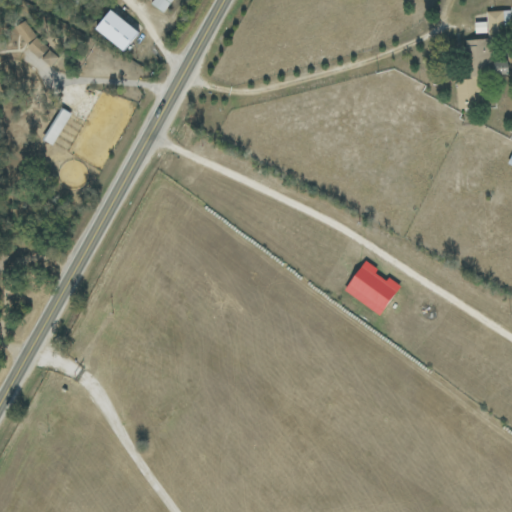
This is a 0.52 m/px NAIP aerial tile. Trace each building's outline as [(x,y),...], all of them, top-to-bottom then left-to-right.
[(163,13),(172,0),(153,0),(151,4),(163,13)] [(96,29),(124,51),(139,32),(111,10),(96,29)] [(510,11),(487,12),(488,35),(511,34),(510,11)] [(475,34),(487,33),(486,22),(475,23),(475,34)] [(13,36),(52,66),(60,55),(22,26),(13,36)] [(457,109),(481,109),(480,71),(508,71),(508,62),(490,62),(490,40),(467,40),(468,79),(457,79),(457,109)] [(45,142),(56,146),(69,112),(58,108),(45,142)] [(375,274),(378,270),(365,261),(344,291),(380,316),(401,286),(388,278),(385,281),(375,274)]
